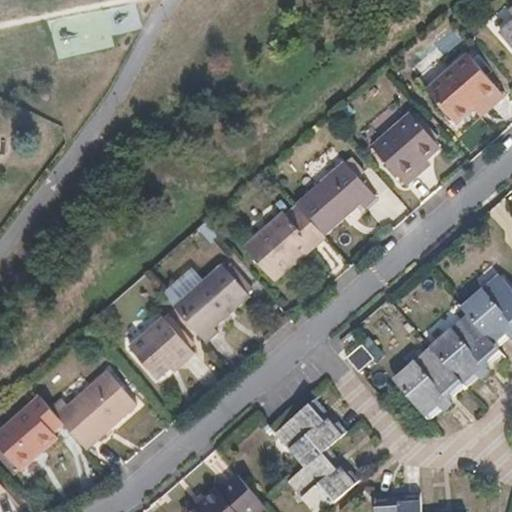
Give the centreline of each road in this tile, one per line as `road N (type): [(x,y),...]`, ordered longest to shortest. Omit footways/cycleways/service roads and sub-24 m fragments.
road 1 (residential): [(305,338),(511,159)]
road 2 (residential): [(97,511),(126,496),(305,338)]
road 3 (residential): [(305,338),(404,451),(435,457),(473,440)]
